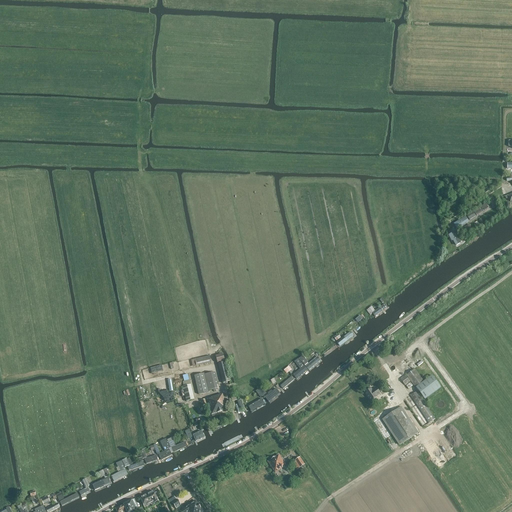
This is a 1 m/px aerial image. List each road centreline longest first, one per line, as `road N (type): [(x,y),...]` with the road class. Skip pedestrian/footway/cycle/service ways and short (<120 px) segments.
road 1 (track): [(427,162),(139,154),(177,276),(213,350),(221,392),(196,400),(202,418)]
road 2 (unclassified): [(100,511),(274,424),(511,246)]
road 3 (track): [(403,400),(424,432),(459,407),(417,345),(511,272)]
road 4 (track): [(316,511),(424,432)]
road 5 (track): [(384,100),(511,102)]
